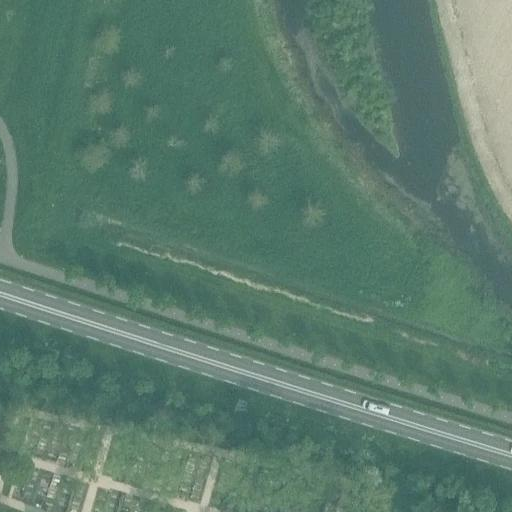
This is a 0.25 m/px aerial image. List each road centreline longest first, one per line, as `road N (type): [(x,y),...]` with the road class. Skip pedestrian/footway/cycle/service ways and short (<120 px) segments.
road 1 (primary): [(511,456),(0,295)]
road 2 (unclassified): [(0,252),(11,188),(0,125)]
